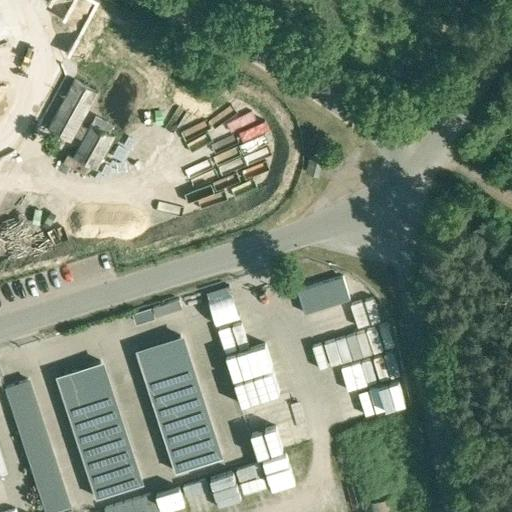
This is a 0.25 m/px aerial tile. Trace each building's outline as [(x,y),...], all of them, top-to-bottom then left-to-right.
[(219,79),(198,67),(188,86),(209,97),(219,79)] [(75,79),(48,128),(71,141),(74,135),(80,124),(98,92),(75,79)] [(83,140),(74,156),(96,169),(115,136),(92,123),(89,129),(83,140)] [(89,129),(80,124),(74,135),(83,140),(89,129)] [(181,333),(135,347),(174,470),(220,455),(181,333)] [(357,365),(346,367),(348,381),(355,380),(356,385),(408,376),(404,354),(356,362),(357,365)] [(101,359),(55,374),(95,497),(142,482),(101,359)] [(26,378),(3,386),(44,511),(47,511),(68,505),(26,378)] [(407,378),(357,392),(363,415),(413,401),(407,378)] [(242,384),(243,402),(270,400),(269,383),(242,384)] [(286,435),(260,440),(262,453),(288,448),(286,435)] [(107,511),(163,511),(161,494),(106,503),(107,511)] [(400,511),(397,496),(367,503),(368,511),(400,511)]
